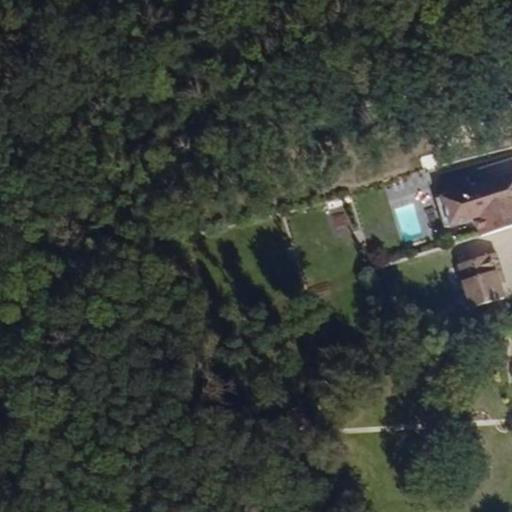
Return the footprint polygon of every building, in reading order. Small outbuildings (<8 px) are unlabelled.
[(511,212),(511,194),(508,182),(419,209),(427,237),(458,228),(464,247),(511,233),(511,215),(511,213),(511,212)] [(332,216),(336,234),(352,230),(347,212),(332,216)] [(475,270),(483,300),(488,298),(480,268),(475,270)] [(475,270),(443,279),(454,324),(487,315),(483,300),(475,270)] [(511,347),(503,350),(511,377),(511,376),(511,347)]
